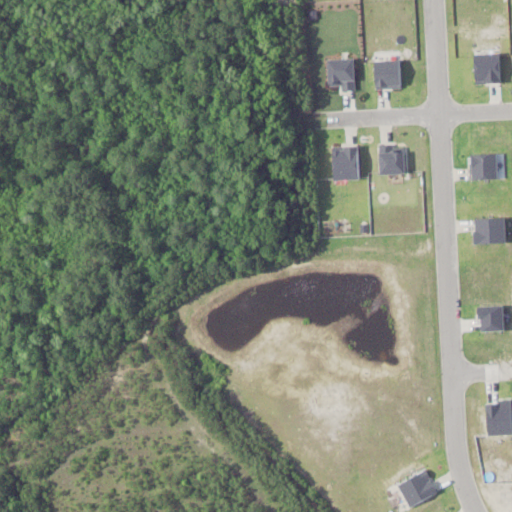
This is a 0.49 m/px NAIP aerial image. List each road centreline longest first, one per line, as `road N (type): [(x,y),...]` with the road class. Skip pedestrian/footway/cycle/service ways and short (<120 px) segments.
road 1 (residential): [(474,511),(454,451),(435,0)]
road 2 (residential): [(327,121),(511,109)]
